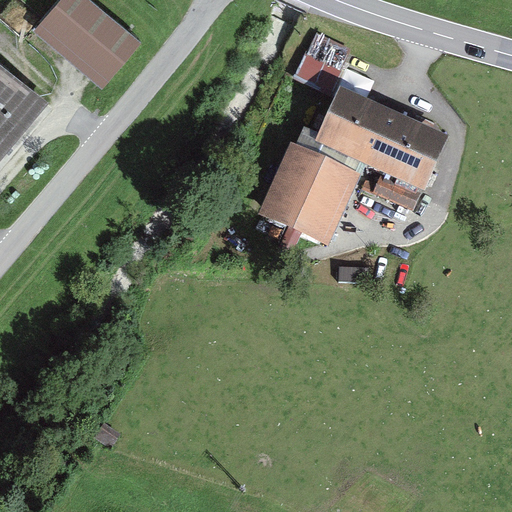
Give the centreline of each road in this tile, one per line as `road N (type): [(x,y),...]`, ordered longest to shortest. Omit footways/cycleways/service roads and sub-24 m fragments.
road 1 (unclassified): [(0,257),(215,0)]
road 2 (primary): [(511,58),(333,0)]
